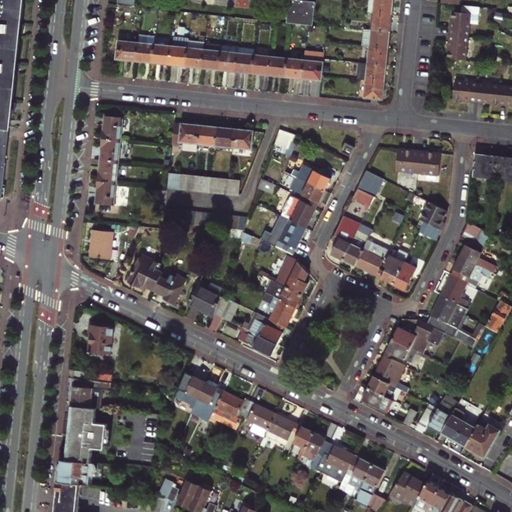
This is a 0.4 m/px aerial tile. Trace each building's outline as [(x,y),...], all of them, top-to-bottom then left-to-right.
[(0,0),(0,198),(2,199),(3,186),(11,111),(12,102),(15,72),(16,62),(19,33),(20,24),(22,0),(0,0)] [(301,0),(289,0),(287,21),(314,24),(316,2),(301,0)] [(376,0),(368,0),(367,12),(375,13),(376,0)] [(376,0),(375,13),(393,15),(394,0),(376,0)] [(463,6),(462,14),(457,60),(467,61),(471,25),(478,25),(480,8),(463,6)] [(375,13),(373,30),(391,32),(393,15),(375,13)] [(449,60),(457,60),(462,14),(454,13),(449,60)] [(364,46),(371,47),(389,49),(391,32),(373,30),(365,29),(364,46)] [(173,35),(171,47),(170,65),(186,67),(188,49),(189,41),(189,38),(189,37),(173,35)] [(186,67),(203,68),(205,51),(206,43),(206,40),(189,38),(189,41),(188,49),(186,67)] [(136,61),(138,43),(119,41),(116,59),(136,61)] [(155,45),(138,43),(136,61),(153,63),(155,45)] [(207,51),(205,51),(203,68),(220,70),(223,46),(207,44),(207,51)] [(153,63),(170,65),(171,47),(155,45),(153,63)] [(220,70),(236,72),(239,48),(223,46),(220,70)] [(387,65),(389,49),(371,47),(369,63),(387,65)] [(239,48),(236,72),(253,74),(255,56),(256,49),(239,48)] [(322,81),(325,58),(326,50),(306,48),(305,61),(303,79),(322,81)] [(253,74),(269,76),(271,58),(255,56),(253,74)] [(286,77),(288,59),(271,58),(269,76),(286,77)] [(286,77),(303,79),(305,61),(288,59),(286,77)] [(369,63),(367,80),(385,82),(387,65),(369,63)] [(383,100),(385,82),(367,80),(365,98),(383,100)] [(453,100),(477,103),(478,84),(455,82),(453,100)] [(499,86),(478,84),(477,103),(497,105),(499,86)] [(511,106),(511,87),(499,86),(497,105),(511,106)] [(105,116),(102,139),(120,141),(123,118),(105,116)] [(181,143),(201,144),(202,127),(175,124),(172,145),(181,146),(181,143)] [(201,144),(217,146),(218,128),(202,127),(201,144)] [(218,128),(217,146),(233,148),(234,130),(218,128)] [(280,129),(275,143),(288,147),(291,138),(296,140),(298,135),(280,129)] [(254,132),(234,130),(233,148),(252,150),(254,132)] [(118,162),(120,141),(102,139),(100,160),(118,162)] [(342,151),(351,155),(356,145),(347,141),(342,151)] [(412,172),(415,150),(398,148),(396,170),(412,172)] [(441,153),(415,150),(412,172),(439,175),(441,153)] [(472,176),(494,178),(496,158),(474,156),(472,176)] [(511,160),(496,158),(494,178),(511,180),(511,160)] [(116,184),(118,162),(100,160),(97,182),(116,184)] [(287,170),(296,175),(326,189),(332,177),(304,164),(300,170),(289,165),(287,170)] [(358,186),(375,195),(383,178),(366,169),(358,186)] [(170,174),(168,189),(179,190),(180,175),(170,174)] [(179,190),(187,191),(188,176),(180,175),(179,190)] [(326,189),(296,175),(291,186),(312,197),(320,200),(326,189)] [(188,176),(187,191),(195,192),(196,176),(188,176)] [(195,192),(203,193),(204,177),(197,176),(196,176),(195,192)] [(209,193),(211,178),(204,177),(203,193),(209,193)] [(264,177),(259,189),(273,196),(278,185),(264,177)] [(217,194),(219,178),(213,178),(211,178),(209,193),(217,194)] [(217,194),(225,195),(226,179),(219,178),(217,194)] [(232,196),(234,180),(229,180),(226,179),(225,195),(232,196)] [(241,181),(234,180),(232,196),(239,196),(241,181)] [(95,204),(113,206),(116,184),(97,182),(95,204)] [(358,186),(354,194),(371,202),(375,195),(358,186)] [(294,196),(284,216),(307,227),(317,207),(309,203),(294,196)] [(420,218),(424,221),(441,229),(445,222),(442,221),(447,211),(428,201),(420,218)] [(165,222),(173,223),(174,210),(166,209),(165,222)] [(180,224),(181,211),(174,210),(173,223),(180,224)] [(180,224),(187,224),(189,212),(181,211),(180,224)] [(189,212),(187,224),(195,225),(196,212),(189,212)] [(195,225),(203,226),(204,213),(196,212),(195,225)] [(210,227),(211,214),(204,213),(203,226),(210,227)] [(210,227),(218,227),(219,215),(211,214),(210,227)] [(219,215),(218,227),(225,228),(227,215),(219,215)] [(225,228),(232,229),(233,216),(227,215),(225,228)] [(344,258),(358,230),(361,223),(343,215),(331,239),(337,242),(333,252),(344,258)] [(233,216),(232,229),(239,229),(240,217),(233,216)] [(294,254),(307,227),(284,216),(271,242),(294,254)] [(245,230),(250,218),(240,217),(239,229),(245,230)] [(441,229),(424,221),(419,230),(437,239),(441,229)] [(468,239),(460,256),(485,269),(494,273),(498,266),(479,257),(491,233),(488,232),(468,221),(461,235),(465,237),(465,238),(468,239)] [(141,228),(131,227),(129,235),(135,239),(141,228)] [(113,232),(92,230),(89,256),(110,259),(113,232)] [(358,230),(344,258),(356,263),(366,242),(369,235),(358,230)] [(256,238),(245,233),(243,238),(242,240),(253,244),(256,238)] [(387,252),(366,242),(356,263),(376,273),(379,269),(387,252)] [(383,277),(394,282),(405,260),(395,256),(398,250),(393,248),(385,264),(388,265),(385,272),(383,277)] [(405,259),(408,253),(399,248),(398,250),(395,256),(405,260),(405,259)] [(291,254),(276,283),(302,295),(308,284),(305,282),(309,273),(301,262),(299,260),(300,258),(291,254)] [(142,284),(148,287),(154,290),(160,278),(162,273),(158,272),(161,265),(142,255),(128,282),(140,288),(142,284)] [(478,283),(485,269),(460,256),(452,271),(469,279),(478,283)] [(511,273),(511,256),(502,276),(509,280),(511,273)] [(405,260),(394,282),(407,288),(418,267),(418,265),(405,259),(405,260)] [(460,298),(469,279),(452,271),(441,294),(467,306),(475,310),(478,303),(467,297),(465,301),(460,298)] [(166,281),(160,278),(154,290),(165,296),(163,299),(174,305),(187,280),(170,272),(166,281)] [(272,281),(266,294),(296,308),(302,295),(276,283),(272,281)] [(214,314),(221,296),(221,295),(199,283),(188,304),(203,312),(202,313),(214,319),(216,315),(214,314)] [(296,308),(266,294),(262,301),(271,306),(268,312),(273,314),(271,320),(286,328),(296,308)] [(457,327),(467,306),(441,294),(427,322),(442,331),(446,322),(457,327)] [(486,324),(500,332),(511,311),(511,298),(503,294),(502,295),(486,324)] [(238,304),(221,296),(214,314),(216,315),(222,318),(229,321),(238,304)] [(243,328),(244,329),(278,345),(286,328),(271,320),(260,314),(254,326),(247,322),(243,328)] [(208,330),(215,333),(222,318),(216,315),(214,319),(208,330)] [(399,326),(392,340),(419,354),(425,342),(436,348),(444,332),(442,331),(427,322),(421,319),(414,334),(407,331),(399,326)] [(113,328),(90,326),(89,335),(91,335),(89,354),(96,354),(96,357),(103,358),(104,355),(111,356),(113,328)] [(278,345),(244,329),(239,340),(248,345),(249,347),(259,352),(262,351),(272,356),(278,345)] [(412,355),(416,358),(425,362),(427,357),(419,354),(392,340),(386,351),(394,355),(408,362),(412,355)] [(386,351),(383,357),(391,361),(394,355),(386,351)] [(403,392),(405,393),(406,388),(398,384),(406,368),(391,361),(383,357),(374,377),(403,392)] [(74,368),(73,377),(112,381),(113,373),(74,368)] [(176,397),(195,406),(206,383),(195,377),(193,380),(184,376),(182,381),(180,388),(176,397)] [(73,377),(69,404),(92,406),(94,387),(111,388),(112,381),(73,377)] [(403,392),(374,377),(368,388),(395,402),(397,403),(403,392)] [(206,383),(195,406),(213,414),(220,401),(215,399),(219,389),(206,383)] [(395,402),(368,388),(362,401),(389,414),(395,402)] [(225,392),(219,389),(215,399),(220,401),(225,392)] [(244,401),(225,392),(220,401),(213,414),(211,421),(215,423),(216,420),(238,430),(243,418),(251,402),(245,399),(244,401)] [(428,426),(442,434),(457,408),(461,402),(447,393),(438,409),(428,426)] [(509,412),(511,404),(511,395),(506,393),(500,408),(509,412)] [(262,445),(266,437),(277,414),(251,402),(243,418),(255,424),(252,432),(261,436),(258,443),(262,445)] [(92,406),(69,404),(70,413),(74,413),(70,459),(93,461),(93,445),(105,447),(106,443),(107,427),(107,421),(96,420),(97,406),(92,406)] [(428,426),(438,409),(431,405),(416,432),(423,435),(428,426)] [(466,447),(480,421),(457,408),(442,434),(466,447)] [(417,413),(411,409),(403,425),(410,429),(417,413)] [(74,413),(70,413),(66,449),(67,449),(66,458),(70,459),(74,413)] [(286,446),(293,431),(297,424),(277,414),(266,437),(286,446)] [(480,421),(466,447),(485,458),(499,432),(480,421)] [(300,456),(303,457),(314,433),(303,427),(299,434),(295,443),(304,448),(300,456)] [(327,439),(314,433),(303,457),(314,462),(311,469),(317,472),(330,445),(325,442),(327,439)] [(165,445),(163,450),(175,455),(177,450),(165,445)] [(330,445),(317,472),(322,474),(325,468),(342,476),(337,485),(341,487),(356,455),(336,445),(335,447),(330,445)] [(340,489),(358,498),(374,465),(356,455),(341,487),(340,489)] [(66,458),(60,458),(58,480),(105,485),(106,478),(106,476),(109,476),(110,474),(111,474),(112,474),(112,473),(113,472),(113,471),(113,470),(113,469),(113,468),(113,467),(113,466),(112,466),(112,465),(111,465),(111,463),(93,461),(70,459),(66,458)] [(111,474),(110,474),(109,476),(106,476),(106,478),(116,479),(118,464),(111,463),(111,465),(112,465),(112,466),(113,466),(113,467),(113,468),(113,469),(113,470),(113,471),(113,472),(112,473),(112,474),(111,474)] [(385,470),(374,465),(358,498),(356,501),(376,511),(374,511),(380,511),(389,499),(374,492),(385,470)] [(405,472),(392,494),(415,507),(427,485),(405,472)] [(200,484),(188,479),(178,501),(190,507),(200,484)] [(421,511),(426,511),(441,487),(430,481),(427,485),(415,507),(415,508),(421,511)] [(203,511),(213,490),(200,484),(190,507),(201,511),(203,511)] [(180,488),(173,485),(168,498),(175,500),(180,488)] [(441,511),(452,493),(441,487),(426,511),(441,511)] [(452,493),(441,511),(470,511),(474,506),(452,493)] [(214,511),(218,505),(211,502),(206,511),(214,511)]
